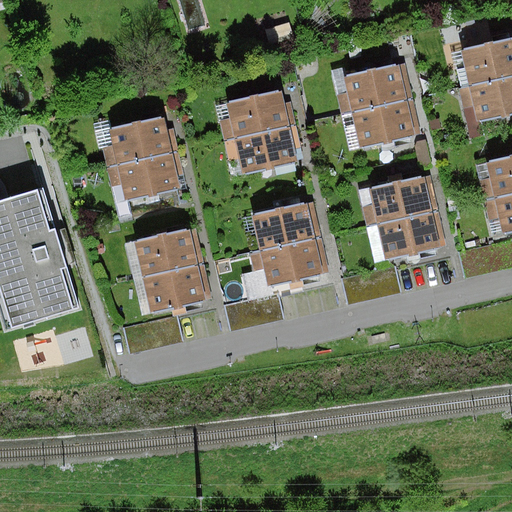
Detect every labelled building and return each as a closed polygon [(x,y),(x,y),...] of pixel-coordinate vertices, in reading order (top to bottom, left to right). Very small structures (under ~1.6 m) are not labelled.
[(288,23),(266,30),(271,45),(293,38),(288,23)] [(454,69),(458,87),(511,75),(511,39),(461,50),(464,66),(454,69)] [(336,97),(340,116),(413,100),(408,77),(400,79),(398,67),(343,78),(347,95),(336,97)] [(511,75),(458,87),(463,108),(472,106),(475,121),(511,112),(511,75)] [(218,123),(222,142),(294,127),(290,104),(282,105),(279,93),(225,105),(228,121),(218,123)] [(413,100),(340,116),(345,136),(354,134),(358,149),(412,137),(410,125),(417,123),(413,100)] [(102,148),(106,167),(179,152),(174,129),(166,131),(163,118),(109,130),(112,146),(102,148)] [(294,127),(222,142),(227,163),(236,160),(239,176),(294,163),(291,151),(299,149),(294,127)] [(179,152),(106,167),(111,188),(120,186),(123,201),(178,188),(175,176),(183,174),(179,152)] [(478,182),(482,201),(511,194),(511,158),(485,164),(488,180),(478,182)] [(362,207),(366,226),(439,211),(434,188),(426,189),(423,177),(369,189),(372,205),(362,207)] [(0,293),(11,329),(80,309),(43,188),(8,199),(0,200),(0,293)] [(511,194),(482,201),(486,221),(495,219),(499,235),(511,231),(511,194)] [(246,234),(250,252),(322,237),(317,214),(310,216),(307,204),(252,215),(256,231),(246,234)] [(439,211),(366,226),(371,247),(380,245),(383,260),(438,247),(435,235),(443,233),(439,211)] [(128,259),(132,278),(204,263),(200,240),(192,241),(189,229),(135,241),(138,257),(128,259)] [(322,237),(250,252),(254,273),(263,271),(267,286),(322,273),(319,261),(326,260),(322,237)] [(511,241),(460,253),(466,278),(511,268),(511,241)] [(204,263),(132,278),(137,299),(146,296),(149,312),(204,299),(201,287),(209,285),(204,263)] [(395,269),(343,280),(348,304),(400,293),(395,269)] [(278,295),(225,306),(230,332),(283,321),(278,295)] [(176,317),(123,329),(129,354),(182,342),(176,317)]
